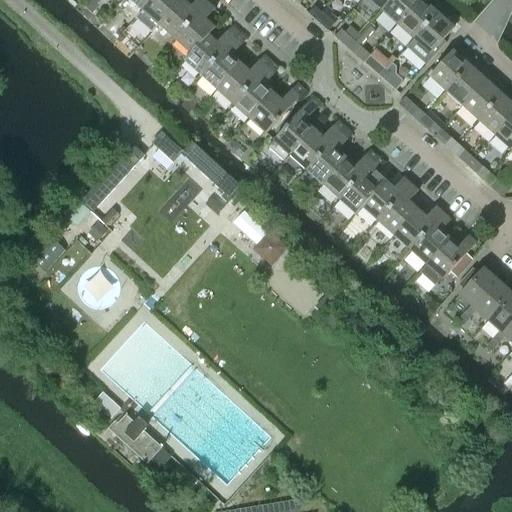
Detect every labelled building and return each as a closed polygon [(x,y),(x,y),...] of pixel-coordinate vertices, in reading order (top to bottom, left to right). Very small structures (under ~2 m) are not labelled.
[(127,0),(138,10),(135,12),(138,15),(139,14),(139,15),(152,0),(127,0)] [(152,0),(139,15),(142,17),(144,15),(157,27),(182,0),(181,0),(152,0)] [(182,0),(157,27),(174,42),(207,5),(201,0),(197,0),(190,8),(182,0)] [(367,0),(381,12),(391,1),(392,0),(367,0)] [(392,0),(391,1),(381,12),(397,26),(420,1),(420,0),(392,0)] [(420,0),(420,1),(397,26),(413,41),(441,10),(434,4),(430,8),(421,0),(420,0)] [(207,5),(174,42),(190,56),(183,63),(184,64),(214,30),(205,21),(214,11),(207,5)] [(307,15),(315,21),(322,13),(315,6),(307,15)] [(441,10),(413,41),(431,56),(454,29),(445,21),(448,17),(441,10)] [(335,24),(322,13),(315,21),(327,32),(335,24)] [(214,30),(184,64),(200,79),(239,35),(231,29),(218,44),(209,37),(215,30),(214,30)] [(334,37),(348,50),(354,43),(341,30),(334,37)] [(239,35),(200,79),(216,92),(241,65),(232,57),(246,41),(239,35)] [(354,43),(348,50),(360,60),(366,53),(354,43)] [(429,79),(446,94),(473,64),(466,57),(462,61),(453,52),(429,79)] [(370,56),(364,64),(373,72),(380,78),(386,71),(379,65),(370,56)] [(241,65),(216,92),(232,107),(271,64),(263,57),(249,73),(241,65)] [(271,64),(232,107),(249,122),(273,94),(264,86),(278,70),(271,64)] [(473,64),(446,94),(462,108),(486,82),(477,74),(481,70),(473,64)] [(386,71),(380,78),(387,84),(395,92),(400,85),(401,85),(390,74),(396,68),(392,65),(386,71)] [(486,82),(462,108),(478,123),(505,92),(498,86),(495,90),(486,82)] [(273,94),(249,122),(265,136),(299,98),(304,93),(296,86),(282,102),(273,94)] [(511,98),(505,92),(478,123),(494,137),(511,117),(511,105),(509,103),(511,99),(511,98)] [(312,100),(273,143),(268,149),(284,164),(314,130),(306,123),(320,107),(312,100)] [(418,110),(411,117),(418,124),(420,122),(425,116),(418,110)] [(420,122),(418,124),(425,130),(432,123),(425,116),(420,122)] [(511,117),(494,137),(511,152),(511,150),(511,117)] [(314,130),(284,164),(290,158),(306,172),(344,129),(338,123),(323,139),(314,130)] [(344,129),(306,172),(322,187),(347,159),(338,152),(352,136),(344,129)] [(161,133),(151,144),(166,158),(177,147),(172,143),(161,133)] [(450,139),(444,146),(451,153),(457,145),(450,139)] [(182,152),(180,156),(224,196),(222,199),(228,204),(229,204),(233,208),(234,208),(236,205),(241,199),(236,195),(239,192),(241,189),(190,144),(182,152)] [(457,145),(451,153),(458,159),(464,152),(457,145)] [(78,204),(90,215),(143,157),(131,146),(78,204)] [(347,159),(322,187),(338,201),(377,158),(370,152),(356,168),(347,159)] [(377,158),(338,201),(356,217),(362,209),(380,189),(379,188),(371,181),(385,165),(377,158)] [(483,168),(476,175),(483,181),(490,175),(483,168)] [(490,175),(483,181),(490,188),(497,181),(490,175)] [(362,209),(378,223),(411,186),(404,180),(394,190),(385,182),(379,188),(380,189),(362,209)] [(411,186),(378,223),(394,238),(418,211),(408,203),(418,192),(411,186)] [(210,199),(206,204),(219,215),(223,210),(210,199)] [(418,211),(394,238),(410,252),(443,215),(436,209),(427,219),(418,211)] [(112,210),(100,223),(105,227),(117,214),(112,210)] [(443,215),(410,252),(426,266),(419,273),(420,274),(450,240),(441,232),(450,222),(443,215)] [(49,236),(28,259),(46,274),(66,252),(49,236)] [(450,240),(420,274),(434,288),(441,280),(443,281),(475,244),(468,238),(459,248),(450,240)] [(463,292),(459,297),(470,307),(463,314),(470,320),(476,313),(473,310),(498,282),(483,269),(478,274),(465,289),(463,292)] [(473,310),(476,313),(488,323),(511,297),(511,295),(498,282),(473,310)] [(314,309),(326,321),(343,302),(330,291),(314,309)] [(511,297),(488,323),(498,332),(492,340),(498,346),(499,345),(505,338),(502,336),(511,325),(511,297)] [(463,327),(470,320),(463,314),(456,322),(463,327)] [(511,325),(502,336),(505,338),(511,344),(511,325)] [(492,340),(485,347),(492,353),(498,346),(492,340)] [(92,404),(109,419),(110,420),(120,409),(102,393),(92,404)] [(107,429),(146,465),(155,474),(171,458),(122,413),(107,429)]
